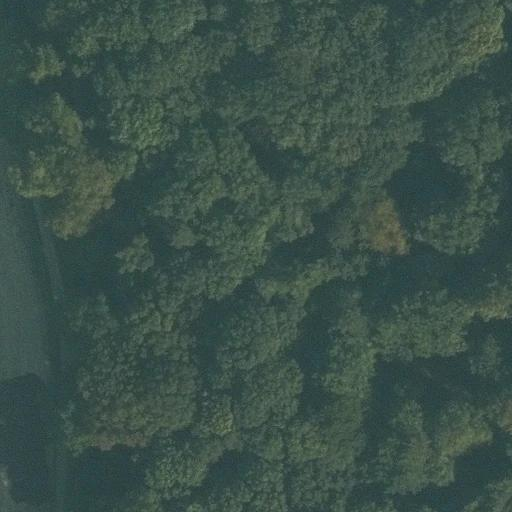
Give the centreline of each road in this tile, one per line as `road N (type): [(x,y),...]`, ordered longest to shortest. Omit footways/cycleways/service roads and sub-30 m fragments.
road 1 (unknown): [(155,511),(163,494),(115,337),(129,257),(56,0)]
road 2 (track): [(0,53),(68,356)]
road 3 (track): [(68,356),(66,511)]
